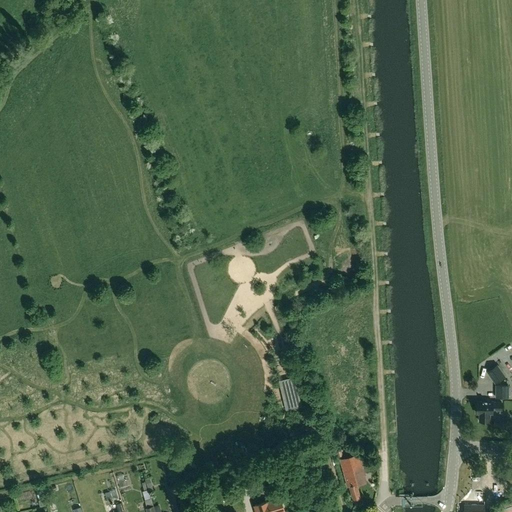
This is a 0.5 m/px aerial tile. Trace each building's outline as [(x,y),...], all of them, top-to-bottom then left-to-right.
[(497,365),(487,371),(495,383),(505,377),(497,365)] [(509,398),(509,385),(495,385),(495,398),(509,398)] [(492,402),(476,401),(476,413),(479,413),(479,421),(489,422),(489,414),(492,414),(492,410),(502,410),(502,403),(492,402)] [(361,498),(357,484),(359,483),(357,474),(361,473),(359,465),(361,465),(360,460),(358,461),(356,455),(348,457),(350,464),(342,466),(348,486),(348,485),(353,500),(361,498)] [(322,491),(318,472),(303,475),(306,494),(322,491)] [(125,485),(118,488),(121,497),(128,494),(125,485)] [(167,489),(173,511),(184,511),(177,486),(167,489)] [(142,491),(146,507),(152,505),(148,492),(148,490),(142,491)] [(284,511),(285,511),(278,491),(264,495),(266,502),(254,506),(256,511),(284,511)]
